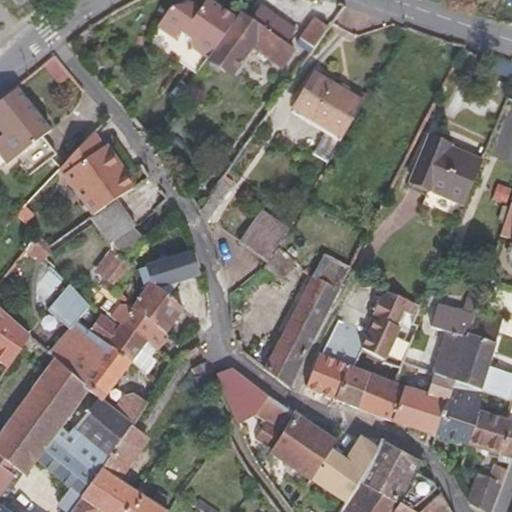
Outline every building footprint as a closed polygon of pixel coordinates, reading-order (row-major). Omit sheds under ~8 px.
[(230,30),(237,20),(208,0),(201,11),(192,5),(172,8),(158,28),(176,41),(180,35),(191,42),(193,52),(207,62),(230,30)] [(296,31),(261,7),(252,21),(242,14),(237,20),(230,30),(207,62),(231,79),(251,49),(281,70),(294,51),(286,45),(296,31)] [(315,19),(300,39),(296,45),(309,55),(313,49),(315,50),(329,29),(315,19)] [(99,39),(89,27),(68,45),(77,56),(99,39)] [(488,69),(511,77),(511,63),(491,56),(488,69)] [(71,76),(55,57),(42,67),(58,86),(71,76)] [(329,131),(342,139),(363,104),(315,76),(294,110),(329,131)] [(49,131),(15,88),(0,99),(0,131),(1,133),(2,136),(0,137),(0,155),(7,165),(15,159),(28,176),(56,155),(43,137),(49,131)] [(316,154),(329,162),(342,139),(329,131),(316,154)] [(103,148),(93,134),(89,139),(97,151),(103,148)] [(410,182),(463,205),(481,162),(450,149),(452,145),(430,136),(410,182)] [(132,189),(103,148),(97,151),(89,139),(60,170),(93,216),(117,200),(132,189)] [(246,146),(222,179),(226,182),(231,185),(254,152),(246,146)] [(222,179),(200,209),(200,210),(206,220),(232,186),(231,185),(226,182),(222,179)] [(151,201),(158,208),(167,200),(161,191),(151,201)] [(137,227),(117,200),(93,216),(88,219),(109,246),(134,229),(137,227)] [(511,202),(499,237),(511,240),(511,247),(509,255),(509,260),(511,266),(511,202)] [(32,215),(24,207),(16,216),(25,224),(32,215)] [(242,244),(267,261),(287,230),(262,214),(242,244)] [(143,239),(134,229),(109,246),(111,251),(123,260),(127,254),(143,239)] [(54,249),(50,246),(38,236),(30,246),(44,259),(54,249)] [(95,273),(107,282),(114,287),(130,265),(123,260),(111,251),(95,273)] [(145,291),(131,308),(165,334),(182,310),(174,305),(176,302),(168,296),(175,281),(199,274),(192,251),(168,258),(162,252),(154,263),(138,267),(145,291)] [(277,251),(265,270),(287,285),(300,267),(277,251)] [(326,256),(265,372),(286,387),(346,273),(349,267),(326,256)] [(114,287),(107,282),(102,288),(110,293),(114,287)] [(49,310),(70,330),(77,324),(91,307),(70,286),(49,310)] [(378,354),(396,316),(412,323),(419,307),(387,292),(385,296),(379,293),(370,313),(374,314),(364,336),(359,346),(378,354)] [(440,307),(434,327),(446,332),(433,375),(453,382),(477,309),(480,297),(469,294),(462,314),(440,307)] [(118,306),(110,317),(147,342),(156,349),(160,351),(167,340),(163,338),(165,334),(131,308),(128,306),(118,306)] [(504,318),(477,309),(453,382),(481,392),(487,370),(504,318)] [(0,364),(7,370),(19,353),(30,338),(0,310),(0,364)] [(131,363),(147,342),(110,317),(107,319),(101,315),(89,332),(129,362),(131,363)] [(336,320),(321,357),(349,367),(359,346),(364,336),(336,320)] [(102,402),(129,362),(89,332),(77,324),(70,330),(47,354),(52,358),(55,360),(88,393),(98,400),(102,402)] [(31,361),(40,348),(30,338),(19,353),(31,361)] [(141,372),(156,349),(147,342),(131,364),(141,372)] [(388,420),(391,421),(404,389),(393,385),(349,367),(321,357),(320,356),(306,388),(322,394),(348,405),(388,420)] [(63,429),(88,393),(55,360),(0,437),(0,511),(5,511),(0,508),(0,496),(7,486),(17,472),(26,479),(37,463),(69,489),(58,505),(67,511),(71,511),(100,471),(126,433),(132,424),(113,411),(102,402),(98,400),(69,433),(63,429)] [(511,378),(487,370),(481,392),(482,392),(511,402),(511,401),(511,378)] [(237,422),(260,410),(273,403),(232,371),(218,377),(234,417),(237,422)] [(196,377),(203,400),(211,388),(206,373),(196,377)] [(426,396),(404,389),(391,421),(434,434),(453,382),(433,375),(426,396)] [(436,435),(467,444),(479,412),(482,392),(481,392),(453,382),(434,434),(436,435)] [(128,392),(113,411),(132,424),(145,404),(128,392)] [(260,410),(274,419),(286,427),(293,416),(287,412),(275,404),(273,403),(260,410)] [(506,420),(479,412),(467,444),(470,445),(511,457),(511,455),(511,420),(506,419),(506,420)] [(286,427),(274,419),(259,441),(272,450),(270,453),(311,480),(331,450),(335,443),(293,416),(286,427)] [(214,450),(238,452),(227,430),(214,450)] [(144,446),(126,433),(100,471),(120,483),(144,446)] [(311,480),(345,503),(357,484),(378,453),(359,441),(346,459),(331,450),(311,480)] [(416,475),(422,464),(417,461),(384,443),(378,453),(357,484),(409,511),(434,490),(432,484),(416,475)] [(469,504),(481,511),(491,511),(507,471),(493,466),(489,478),(478,475),(469,504)] [(95,511),(96,511),(97,511),(164,511),(120,483),(100,471),(71,511),(95,511)] [(339,511),(345,503),(311,480),(291,510),(291,511),(292,511),(339,511)] [(447,511),(439,496),(419,511),(410,511),(409,511),(357,484),(345,503),(339,511),(447,511)] [(213,511),(197,501),(193,507),(200,511),(213,511)]
